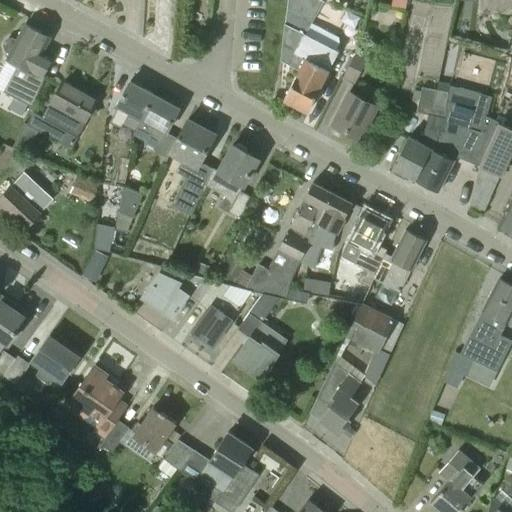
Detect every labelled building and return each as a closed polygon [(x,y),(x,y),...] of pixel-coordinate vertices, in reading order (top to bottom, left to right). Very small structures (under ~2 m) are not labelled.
[(307,112),(339,51),(306,34),(324,1),(321,0),(288,0),(285,24),(281,61),(299,70),(284,100),(307,112)] [(406,0),(394,0),(393,6),(405,8),(406,0)] [(490,14),(490,0),(478,0),(478,1),(478,14),(490,14)] [(502,15),(502,0),(490,0),(490,14),(502,15)] [(511,14),(511,0),(502,0),(502,15),(511,14)] [(26,25),(18,40),(13,37),(7,39),(4,44),(6,51),(11,53),(8,59),(18,65),(4,92),(14,97),(28,105),(31,107),(45,78),(44,77),(53,58),(42,52),(49,38),(26,25)] [(343,78),(355,84),(368,57),(357,51),(343,78)] [(444,133),(445,131),(446,119),(447,109),(445,109),(449,86),(438,84),(439,80),(424,77),(417,113),(428,115),(422,143),(409,137),(393,168),(415,180),(431,148),(435,150),(439,131),(444,133)] [(52,105),(44,118),(65,130),(58,142),(70,148),(99,95),(88,89),(86,94),(64,82),(51,105),(52,105)] [(135,131),(154,95),(130,82),(117,106),(119,107),(111,123),(122,128),(123,125),(135,131)] [(377,106),(350,92),(332,125),(359,139),(377,106)] [(157,150),(166,132),(179,108),(154,95),(135,131),(134,135),(146,142),(146,144),(157,150)] [(22,116),(28,105),(14,97),(8,108),(22,116)] [(479,166),(491,114),(460,106),(454,127),(459,128),(456,135),(445,131),(444,133),(439,131),(435,150),(431,148),(415,180),(438,192),(456,157),(479,166)] [(37,131),(44,118),(34,112),(27,125),(25,123),(13,147),(16,148),(25,154),(38,131),(37,131)] [(482,216),(511,159),(511,129),(492,118),(493,115),(491,114),(479,166),(469,209),(482,216)] [(193,176),(215,135),(187,120),(170,152),(183,159),(176,172),(186,178),(172,205),(192,216),(206,185),(205,185),(206,183),(205,182),(193,176)] [(241,192),(259,159),(233,145),(218,171),(213,168),(205,182),(206,183),(205,185),(206,185),(224,196),(218,207),(239,219),(251,197),(241,192)] [(0,201),(27,227),(50,202),(21,176),(0,198),(0,201)] [(92,201),(99,184),(79,176),(71,192),(92,201)] [(291,281),(300,262),(304,264),(309,254),(305,251),(309,243),(309,238),(316,223),(333,192),(313,182),(268,269),(259,264),(245,289),(263,294),(263,293),(279,297),(285,299),(287,288),(290,289),(291,281)] [(143,195),(125,187),(124,187),(115,227),(115,230),(127,233),(143,195)] [(335,237),(353,203),(333,192),(316,223),(309,238),(309,243),(305,251),(309,254),(304,264),(314,269),(322,246),(333,249),(335,237)] [(511,200),(499,225),(511,232),(511,200)] [(373,278),(385,254),(387,250),(376,244),(388,220),(365,209),(342,255),(343,256),(342,257),(355,264),(364,269),(358,281),(370,287),(374,279),(373,278)] [(115,230),(115,227),(104,225),(97,223),(95,249),(110,253),(115,230)] [(400,292),(426,240),(406,230),(392,257),(385,254),(373,278),(374,279),(400,292)] [(235,286),(248,263),(232,253),(215,281),(230,285),(235,286)] [(198,263),(195,276),(207,279),(210,266),(198,263)] [(80,275),(88,280),(95,269),(87,264),(80,275)] [(197,303),(213,281),(207,279),(195,276),(186,274),(179,283),(159,272),(143,297),(172,317),(187,296),(197,303)] [(329,296),(331,283),(306,278),(303,291),(309,293),(310,293),(329,296)] [(489,387),(511,342),(511,340),(500,335),(511,312),(511,284),(500,278),(460,353),(463,355),(456,370),(489,387)] [(240,307),(222,295),(230,285),(215,281),(213,281),(197,303),(207,309),(192,331),(213,346),(240,307)] [(307,304),(309,293),(303,291),(290,289),(287,288),(285,299),(307,304)] [(262,322),(279,297),(263,293),(263,294),(248,314),(260,322),(261,321),(262,322)] [(24,316),(17,312),(21,307),(4,295),(0,301),(0,338),(9,345),(18,332),(15,329),(24,316)] [(390,355),(403,325),(362,305),(347,334),(377,349),(390,355)] [(260,378),(283,345),(287,339),(262,322),(261,321),(260,322),(234,360),(260,378)] [(62,382),(80,356),(50,335),(32,361),(41,367),(37,374),(50,383),(54,377),(62,382)] [(3,376),(15,359),(4,351),(0,356),(0,381),(4,376),(3,376)] [(349,396),(366,375),(340,354),(319,398),(330,407),(319,421),(339,435),(350,420),(347,418),(358,402),(349,396)] [(18,356),(15,359),(3,376),(4,376),(15,384),(29,364),(18,356)] [(123,392),(104,379),(107,374),(95,366),(67,405),(86,418),(90,412),(101,420),(95,430),(105,437),(118,419),(127,406),(117,399),(123,392)] [(156,452),(176,423),(161,412),(160,413),(153,407),(141,424),(138,422),(132,431),(135,433),(133,436),(156,452)] [(433,411),(429,421),(442,426),(446,415),(433,411)] [(112,452),(129,427),(118,419),(105,437),(100,444),(112,452)] [(234,511),(259,475),(242,463),(252,448),(228,432),(208,460),(178,440),(163,460),(195,483),(192,486),(230,511),(234,511)] [(439,433),(426,441),(437,458),(450,449),(439,433)] [(173,443),(165,438),(156,452),(163,457),(173,443)] [(441,511),(459,511),(483,485),(470,473),(476,467),(457,451),(439,471),(450,480),(430,502),(441,511)] [(508,511),(492,499),(487,511),(508,511)] [(323,511),(308,500),(299,511),(323,511)]
